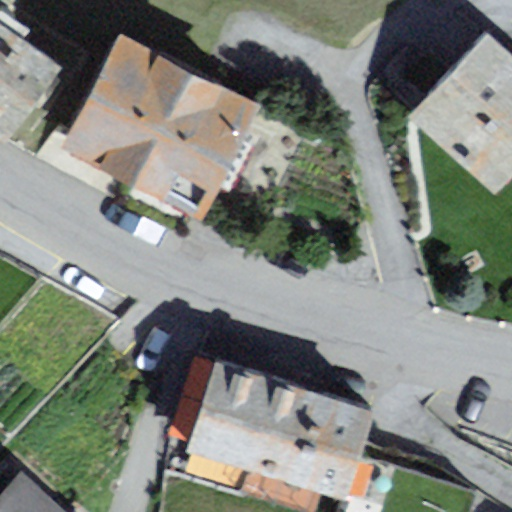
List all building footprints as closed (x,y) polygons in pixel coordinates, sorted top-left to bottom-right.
[(68,70),(0,22),(0,139),(13,149),(68,70)] [(272,102),(125,32),(69,149),(217,219),(272,102)] [(511,194),(511,52),(492,35),(416,121),(507,201),(511,194)] [(385,415),(221,367),(193,461),(357,509),(385,415)] [(62,511),(20,471),(0,491),(0,511),(62,511)]
